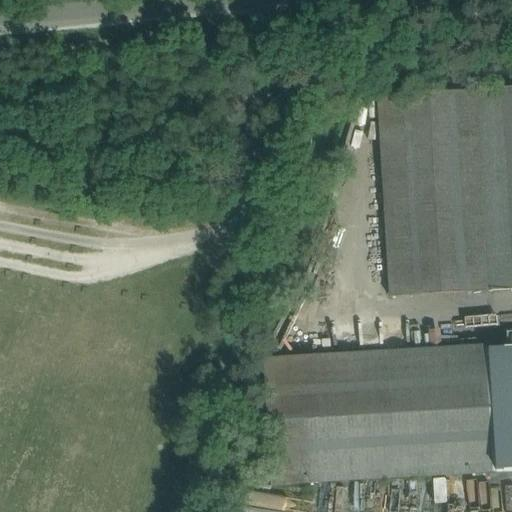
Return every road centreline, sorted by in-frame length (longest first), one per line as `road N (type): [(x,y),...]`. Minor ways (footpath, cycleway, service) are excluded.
road 1 (track): [(285,166),(192,511)]
road 2 (unclassified): [(0,16),(234,0)]
